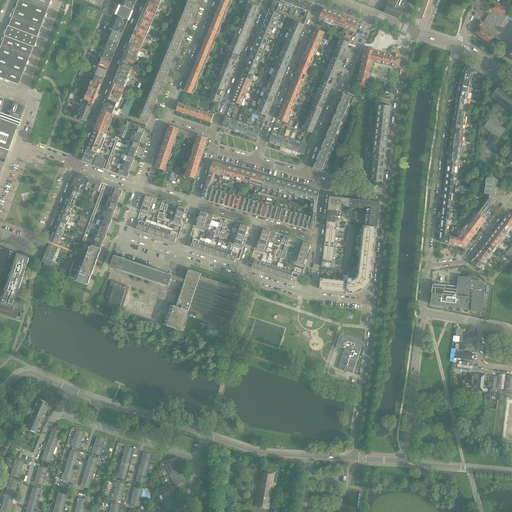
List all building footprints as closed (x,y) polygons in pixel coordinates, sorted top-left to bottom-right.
[(37,37),(44,18),(50,0),(18,0),(8,26),(7,25),(3,36),(4,36),(0,46),(0,77),(18,85),(29,56),(33,47),(34,47),(38,37),(37,37)] [(135,5),(125,0),(122,0),(122,1),(123,2),(122,5),(133,10),(135,5)] [(220,0),(221,0),(218,7),(227,11),(230,4),(231,0),(220,0)] [(312,4),(302,0),(273,0),(272,4),(275,5),(276,1),(297,9),(305,13),(304,17),(306,18),(312,4)] [(388,0),(383,12),(398,19),(409,0),(388,0)] [(483,23),(480,21),(480,20),(475,27),(477,28),(474,33),(489,44),(493,39),(499,43),(502,40),(495,35),(505,18),(511,20),(511,15),(508,14),(510,9),(511,9),(511,8),(510,8),(508,7),(502,5),(493,1),(491,6),(489,5),(486,12),(489,14),(483,23)] [(145,8),(156,11),(157,11),(158,8),(147,3),(145,8)] [(249,3),(246,9),(255,13),(258,7),(249,3)] [(133,10),(122,5),(120,4),(118,9),(131,15),(133,10)] [(187,5),(182,19),(189,22),(191,16),(192,17),(193,15),(192,14),(195,8),(187,5)] [(215,14),(212,21),(221,25),(224,18),(227,11),(218,7),(215,14)] [(145,8),(143,11),(154,16),(156,11),(145,8)] [(324,21),(328,10),(323,8),(319,19),(324,21)] [(131,15),(118,9),(116,14),(118,15),(129,20),(131,15)] [(255,13),(246,9),(243,16),(253,19),(255,13)] [(267,17),(264,23),(275,27),(277,21),(280,14),(270,10),(267,17)] [(333,26),(334,24),(338,14),(328,10),(324,21),(324,22),(333,26)] [(143,11),(141,16),(152,20),(154,16),(143,11)] [(344,28),(348,18),(338,14),(334,24),(344,28)] [(129,20),(118,15),(116,20),(127,24),(129,20)] [(141,16),(139,20),(151,25),(152,20),(141,16)] [(253,19),(243,16),(241,22),(250,25),(253,19)] [(358,21),(348,18),(344,28),(354,31),(358,21)] [(182,19),(176,33),(183,36),(189,22),(182,19)] [(127,24),(116,20),(114,24),(125,29),(127,24)] [(139,20),(137,25),(149,29),(151,25),(139,20)] [(209,28),(206,35),(215,38),(218,31),(221,25),(212,21),(209,28)] [(294,21),(292,27),(301,31),(303,25),(294,21)] [(250,25),(241,22),(239,27),(248,31),(250,25)] [(262,29),(259,35),(270,39),(272,33),(275,27),(264,23),(262,29)] [(125,29),(114,24),(112,29),(123,33),(125,29)] [(137,25),(136,29),(147,33),(149,29),(137,25)] [(248,31),(239,27),(236,33),(245,37),(248,31)] [(301,31),(292,27),(289,34),(298,37),(301,31)] [(315,28),(312,35),(322,39),(324,32),(315,28)] [(123,33),(112,29),(110,34),(121,38),(123,33)] [(136,29),(134,33),(145,38),(147,33),(136,29)] [(134,33),(132,38),(143,42),(145,38),(134,33)] [(176,33),(170,48),(177,51),(180,45),(181,43),(180,43),(183,36),(176,33)] [(245,37),(236,33),(234,39),(243,43),(245,37)] [(121,38),(110,34),(109,38),(119,42),(121,38)] [(298,37),(289,34),(287,40),(296,43),(298,37)] [(204,42),(201,49),(210,52),(212,45),(215,38),(206,35),(204,42)] [(257,41),(254,47),(265,51),(267,45),(270,39),(259,35),(257,41)] [(312,35),(310,41),(319,45),(322,39),(312,35)] [(119,42),(109,38),(107,43),(117,47),(119,42)] [(132,38),(130,42),(141,47),(143,42),(132,38)] [(243,43),(234,39),(231,45),(241,49),(243,43)] [(340,39),(337,45),(346,49),(349,42),(340,39)] [(296,43),(287,40),(284,45),(293,49),(296,43)] [(310,41),(307,47),(317,51),(319,45),(310,41)] [(130,42),(128,46),(139,51),(141,47),(130,42)] [(117,47),(107,43),(105,47),(115,52),(117,47)] [(241,49),(231,45),(229,51),(238,55),(241,49)] [(293,49),(284,45),(282,51),(291,55),(293,49)] [(346,49),(337,45),(335,51),(344,55),(346,49)] [(128,46),(126,51),(137,56),(139,51),(128,46)] [(115,52),(105,47),(103,52),(113,57),(115,52)] [(249,59),(259,63),(260,63),(262,57),(265,51),(254,47),(252,53),(249,59)] [(307,47),(305,53),(314,57),(317,51),(307,47)] [(367,88),(373,61),(398,67),(401,58),(398,57),(398,54),(394,53),(394,55),(373,50),(373,49),(366,48),(364,47),(361,61),(362,61),(356,86),(367,88)] [(170,48),(164,62),(171,65),(177,51),(170,48)] [(198,56),(195,62),(204,66),(207,59),(210,52),(201,49),(198,56)] [(126,51),(125,55),(135,60),(136,57),(138,58),(138,56),(137,56),(126,51)] [(238,55),(229,51),(226,57),(236,61),(238,55)] [(291,55),(282,51),(279,57),(288,61),(291,55)] [(344,55),(335,51),(332,57),(341,61),(344,55)] [(111,62),(113,57),(103,52),(101,57),(100,57),(102,58),(111,62)] [(305,53),(302,59),(312,63),(314,57),(305,53)] [(125,55),(123,60),(133,65),(135,62),(136,62),(137,60),(135,60),(125,55)] [(109,67),(111,62),(102,58),(100,57),(99,57),(97,62),(100,63),(109,67)] [(236,61),(226,57),(224,63),(233,67),(236,61)] [(288,61),(279,57),(277,64),(286,67),(288,61)] [(341,61),(332,57),(330,63),(339,67),(341,61)] [(249,59),(247,65),(256,69),(259,63),(249,59)] [(302,59),(300,65),(309,69),(312,63),(302,59)] [(123,60),(121,65),(132,69),(133,66),(134,67),(135,65),(133,65),(123,60)] [(109,67),(100,63),(97,62),(95,61),(94,65),(97,66),(108,71),(109,67)] [(164,62),(158,76),(165,79),(168,73),(168,74),(169,72),(169,71),(171,65),(164,62)] [(192,69),(189,76),(198,80),(201,73),(204,66),(195,62),(192,69)] [(233,67),(224,63),(222,69),(231,72),(233,67)] [(339,67),(330,63),(327,69),(337,73),(339,67)] [(286,67),(277,64),(274,69),(284,73),(286,67)] [(105,78),(108,71),(97,66),(94,65),(93,67),(96,68),(97,68),(95,72),(94,72),(93,73),(96,75),(105,78)] [(121,65),(119,69),(130,74),(132,69),(121,65)] [(247,65),(244,71),(254,75),(256,69),(247,65)] [(300,65),(297,71),(307,75),(309,69),(300,65)] [(464,68),(463,70),(462,73),(466,74),(466,73),(468,74),(471,75),(472,76),(473,77),(473,76),(472,75),(475,71),(467,65),(466,65),(465,65),(464,67),(464,68)] [(119,69),(117,74),(128,78),(130,74),(119,69)] [(231,72),(222,69),(219,75),(228,78),(231,72)] [(284,73),(274,69),(272,76),(281,79),(284,73)] [(337,73),(327,69),(325,75),(334,79),(337,73)] [(251,81),(254,75),(244,71),(242,77),(251,81)] [(297,71),(295,77),(304,81),(307,75),(297,71)] [(466,74),(462,73),(462,75),(461,75),(460,79),(465,80),(465,79),(466,80),(467,80),(472,81),(473,77),(472,76),(471,75),(468,74),(466,73),(466,74)] [(117,74),(115,78),(126,82),(128,78),(117,74)] [(105,78),(96,75),(95,78),(94,77),(93,81),(102,85),(105,78)] [(228,78),(219,75),(217,81),(226,84),(228,78)] [(334,79),(325,75),(322,82),(332,85),(334,79)] [(158,76),(152,91),(160,94),(165,79),(158,76)] [(187,83),(184,90),(193,94),(195,87),(198,80),(189,76),(187,83)] [(281,79),(272,76),(269,81),(279,85),(281,79)] [(253,82),(251,81),(242,77),(239,83),(237,89),(246,93),(249,87),(251,88),(253,82)] [(295,77),(293,83),(302,87),(304,81),(295,77)] [(115,78),(113,83),(124,87),(126,82),(115,78)] [(465,80),(460,79),(458,85),(463,86),(464,85),(465,85),(466,86),(471,87),(472,81),(467,80),(466,80),(465,79),(465,80)] [(102,85),(93,81),(92,81),(90,85),(100,89),(102,85)] [(226,84),(217,81),(214,87),(223,90),(226,84)] [(279,85),(269,81),(267,87),(276,91),(279,85)] [(332,85),(322,82),(320,87),(329,91),(332,85)] [(113,83),(111,88),(122,92),(125,87),(124,87),(113,83)] [(293,83),(290,89),(299,93),(302,87),(293,83)] [(100,89),(90,85),(89,90),(98,94),(100,89)] [(463,86),(458,85),(457,91),(462,92),(462,91),(464,91),(464,92),(469,93),(471,87),(466,86),(465,85),(464,85),(463,86)] [(223,90),(214,87),(212,93),(221,96),(223,90)] [(276,91),(267,87),(264,93),(274,97),(276,91)] [(329,91),(320,87),(318,93),(327,97),(329,91)] [(511,97),(497,87),(496,89),(494,87),(489,94),(492,95),(491,96),(499,101),(488,117),(483,124),(485,126),(484,127),(499,138),(505,130),(501,126),(503,123),(494,116),(503,104),(511,111),(511,152),(509,158),(511,160),(511,161),(511,97)] [(111,88),(109,93),(120,97),(122,92),(111,88)] [(234,95),(232,101),(241,105),(244,99),(246,93),(237,89),(234,95)] [(290,89),(288,95),(297,99),(299,93),(290,89)] [(98,94),(89,90),(87,94),(96,98),(98,94)] [(152,91),(146,105),(154,108),(156,102),(157,102),(157,100),(160,94),(152,91)] [(462,92),(457,91),(456,97),(461,98),(461,97),(463,97),(463,98),(468,99),(469,93),(464,92),(464,91),(462,91),(462,92)] [(109,93),(107,98),(116,102),(118,102),(120,97),(109,93)] [(221,96),(212,93),(209,98),(219,102),(221,96)] [(274,97),(264,93),(262,99),(271,103),(274,97)] [(327,97),(318,93),(315,99),(324,103),(327,97)] [(96,98),(87,94),(85,99),(85,100),(93,103),(94,103),(96,98)] [(342,100),(339,106),(349,110),(352,103),(354,98),(344,94),(342,100)] [(288,95),(285,101),(294,105),(297,99),(288,95)] [(0,123),(0,108),(4,98),(0,97),(0,147),(8,150),(16,129),(0,123)] [(103,103),(105,103),(114,107),(116,102),(107,98),(106,97),(103,103)] [(461,98),(456,97),(455,103),(460,104),(460,103),(462,103),(462,104),(467,105),(467,104),(468,99),(463,98),(463,97),(461,97),(461,98)] [(271,103),(262,99),(259,106),(269,109),(271,103)] [(324,103),(315,99),(313,105),(322,109),(324,103)] [(285,101),(283,107),(292,111),(294,105),(285,101)] [(0,123),(16,129),(24,106),(13,102),(8,116),(0,112),(0,123)] [(186,104),(179,102),(176,111),(183,113),(186,104)] [(105,103),(102,109),(114,114),(119,116),(122,110),(114,107),(105,103)] [(460,104),(455,103),(454,109),(459,110),(459,109),(461,109),(461,110),(466,111),(467,105),(462,104),(462,103),(460,103),(460,104)] [(193,107),(186,104),(183,113),(190,116),(193,107)] [(389,118),(390,106),(379,104),(377,116),(389,118)] [(146,105),(140,119),(148,122),(154,108),(146,105)] [(322,109),(313,105),(310,111),(319,115),(322,109)] [(269,109),(259,106),(257,111),(266,115),(269,109)] [(337,112),(334,119),(344,122),(347,115),(349,110),(339,106),(337,112)] [(200,109),(193,107),(190,116),(197,118),(200,109)] [(283,107),(280,113),(289,117),(292,111),(283,107)] [(102,109),(98,119),(110,124),(114,114),(102,109)] [(207,111),(200,109),(197,118),(204,121),(207,111)] [(214,114),(208,112),(207,111),(204,121),(211,123),(214,114)] [(319,115),(310,111),(308,117),(317,121),(319,115)] [(280,113),(278,119),(287,123),(289,117),(280,113)] [(388,130),(389,118),(377,116),(376,128),(388,130)] [(232,119),(226,117),(222,127),(228,129),(232,119)] [(317,121),(308,117),(305,123),(314,127),(317,121)] [(105,134),(110,124),(98,119),(94,129),(95,129),(102,132),(105,134)] [(238,121),(232,119),(228,129),(234,131),(238,121)] [(331,125),(329,131),(339,135),(341,128),(344,122),(334,119),(331,125)] [(243,123),(238,121),(234,131),(240,133),(243,123)] [(457,122),(452,121),(451,127),(456,128),(457,127),(458,127),(459,128),(464,129),(465,123),(460,122),(459,121),(458,121),(457,122)] [(249,125),(243,123),(240,133),(246,135),(249,125)] [(314,127),(305,123),(303,129),(312,133),(314,127)] [(170,125),(167,132),(165,139),(174,142),(177,134),(179,128),(170,125)] [(255,127),(249,125),(246,135),(252,137),(255,127)] [(136,126),(134,131),(143,134),(145,129),(136,126)] [(261,129),(255,127),(252,137),(258,138),(261,129)] [(185,131),(179,128),(177,134),(185,137),(187,132),(185,132),(185,131)] [(386,142),(388,130),(376,128),(374,140),(386,142)] [(107,134),(95,129),(93,133),(105,138),(107,134)] [(143,134),(134,131),(132,136),(141,139),(143,134),(143,135),(143,134)] [(327,137),(324,143),(334,147),(337,139),(339,135),(329,131),(327,137)] [(105,138),(93,133),(92,137),(104,142),(105,138)] [(278,135),(272,133),(269,142),(274,144),(278,135)] [(207,138),(198,135),(196,140),(194,149),(203,152),(207,138)] [(283,136),(278,135),(274,144),(280,146),(283,136)] [(141,139),(132,136),(130,140),(140,144),(140,143),(141,139)] [(289,138),(283,136),(280,146),(286,148),(289,138)] [(104,142),(92,137),(90,141),(102,146),(104,142)] [(116,137),(114,140),(116,141),(105,170),(108,171),(110,165),(109,164),(119,138),(116,137)] [(296,141),(289,138),(286,148),(293,150),(296,141)] [(174,142),(165,139),(160,153),(170,156),(174,142)] [(140,144),(130,140),(129,145),(138,149),(140,144)] [(385,154),(386,142),(374,140),(373,152),(374,152),(385,154)] [(102,146),(90,141),(89,144),(101,149),(102,146)] [(302,143),(296,141),(293,150),(298,152),(302,143)] [(307,144),(302,143),(298,152),(304,154),(307,144)] [(322,149),(319,155),(329,159),(331,152),(334,147),(324,143),(322,149)] [(101,149),(89,144),(87,148),(99,153),(101,149)] [(138,149),(129,145),(127,150),(136,153),(137,149),(138,149)] [(0,157),(5,159),(8,150),(0,147),(0,157)] [(203,152),(194,149),(190,162),(199,165),(203,152)] [(95,153),(86,150),(84,155),(93,158),(94,156),(95,153)] [(136,153),(127,150),(125,155),(134,158),(135,158),(134,158),(136,153)] [(384,168),(385,154),(374,152),(373,166),(384,168)] [(170,156),(160,153),(156,167),(163,169),(166,170),(170,156)] [(84,155),(82,159),(83,161),(91,164),(93,158),(84,155)] [(125,155),(123,159),(123,160),(133,163),(134,158),(125,155)] [(316,161),(314,167),(323,171),(326,164),(329,159),(319,155),(316,161)] [(100,158),(94,156),(93,158),(91,164),(97,166),(100,158)] [(461,159),(460,159),(455,158),(453,157),(452,158),(448,158),(448,160),(447,160),(447,163),(447,164),(448,164),(448,165),(447,165),(458,166),(458,165),(459,165),(461,165),(461,159)] [(106,160),(100,158),(97,166),(103,169),(106,160)] [(123,160),(123,159),(121,158),(119,164),(121,165),(121,164),(130,168),(132,164),(133,163),(123,160)] [(226,165),(213,161),(210,171),(218,173),(223,175),(226,165)] [(199,165),(190,162),(186,176),(195,178),(199,165)] [(239,169),(232,167),(226,165),(223,175),(223,176),(236,179),(239,169)] [(458,166),(447,165),(447,168),(446,169),(446,171),(446,172),(457,174),(457,173),(457,174),(458,166)] [(382,181),(384,168),(373,166),(371,180),(382,181)] [(129,172),(120,169),(118,174),(127,178),(129,172)] [(252,172),(246,170),(239,169),(236,179),(249,183),(252,172)] [(172,171),(169,182),(176,184),(179,173),(172,171)] [(210,171),(207,181),(211,183),(213,183),(215,175),(217,175),(218,173),(210,171)] [(266,176),(252,172),(249,183),(263,187),(266,176)] [(490,174),(487,178),(486,179),(484,193),(489,194),(489,197),(491,197),(478,214),(486,220),(500,202),(495,198),(495,197),(495,195),(494,195),(496,183),(498,180),(490,174)] [(86,185),(90,178),(82,175),(75,177),(72,185),(80,188),(81,185),(83,184),(85,185),(84,187),(85,189),(86,187),(86,185)] [(276,179),(271,178),(266,176),(263,187),(273,190),(276,179)] [(287,182),(276,179),(273,190),(284,193),(287,182)] [(456,180),(445,179),(445,186),(455,187),(456,180)] [(202,197),(203,199),(206,200),(210,188),(211,183),(207,181),(202,197)] [(298,185),(287,182),(284,193),(295,195),(298,185)] [(104,183),(83,241),(85,242),(106,184),(104,183)] [(211,201),(214,189),(215,187),(213,186),(213,183),(211,183),(210,188),(206,200),(211,201)] [(308,188),(298,185),(295,195),(305,198),(308,188)] [(123,190),(113,187),(111,192),(120,195),(120,196),(121,196),(123,190)] [(319,191),(308,188),(305,198),(311,200),(310,206),(313,211),(316,212),(319,191)] [(216,202),(219,190),(214,189),(211,201),(216,202)] [(120,195),(111,192),(110,197),(119,200),(120,196),(120,195)] [(288,200),(258,192),(257,195),(287,203),(288,200)] [(146,195),(144,201),(154,204),(155,198),(150,196),(150,197),(146,195)] [(237,196),(234,208),(239,209),(242,197),(237,195),(237,196)] [(119,200),(110,197),(108,201),(117,205),(117,204),(119,200)] [(242,197),(239,209),(244,210),(247,198),(242,197)] [(350,199),(340,198),(330,197),(329,202),(341,204),(341,203),(344,203),(344,205),(349,206),(350,199)] [(370,201),(350,199),(349,206),(364,207),(364,206),(367,206),(368,205),(369,206),(370,201)] [(265,203),(265,204),(262,216),(267,217),(270,205),(271,201),(266,200),(265,203)] [(117,205),(108,201),(106,206),(116,210),(117,205)] [(276,220),(279,208),(278,207),(279,202),(276,201),(275,206),(271,218),(276,220)] [(380,202),(370,201),(369,206),(368,205),(367,206),(366,213),(378,214),(380,202)] [(341,204),(329,202),(328,214),(340,216),(341,204)] [(152,208),(142,205),(141,210),(150,214),(152,208)] [(176,205),(175,210),(184,213),(186,208),(181,206),(181,207),(176,205)] [(271,218),(275,206),(270,205),(267,217),(271,218)] [(116,210),(106,206),(104,211),(113,214),(115,210),(116,210)] [(289,209),(288,210),(288,211),(285,222),(290,223),(293,212),(291,211),(291,210),(289,209)] [(184,213),(175,210),(173,215),(182,218),(184,213)] [(113,214),(104,211),(103,216),(112,219),(113,214)] [(201,211),(199,216),(211,220),(213,215),(205,212),(201,211)] [(313,211),(312,217),(308,229),(313,230),(314,229),(316,212),(313,211)] [(486,220),(478,214),(476,212),(473,216),(483,224),(486,220)] [(378,214),(366,213),(365,225),(377,226),(378,214)] [(303,214),(299,226),(304,227),(307,215),(303,214)] [(182,218),(173,215),(171,220),(181,223),(182,218)] [(112,219),(103,216),(101,221),(110,224),(112,219)] [(211,220),(199,216),(197,221),(210,225),(211,220)] [(483,224),(473,216),(470,220),(480,228),(483,224)] [(511,221),(505,217),(502,221),(511,228),(511,221)] [(136,229),(142,231),(145,222),(139,220),(136,229)] [(480,228),(470,220),(467,224),(477,232),(480,228)] [(110,224),(101,221),(99,226),(108,229),(110,224)] [(210,225),(197,221),(196,226),(208,230),(210,225)] [(511,228),(502,221),(499,225),(509,232),(511,228)] [(145,222),(142,231),(147,233),(150,224),(145,222)] [(239,223),(237,228),(246,232),(248,226),(243,224),(243,225),(239,223)] [(150,224),(147,233),(153,235),(156,226),(150,224)] [(377,226),(365,225),(364,224),(364,225),(363,225),(362,229),(363,229),(362,235),(361,234),(360,243),(361,243),(360,248),(359,256),(359,262),(358,262),(357,270),(358,270),(358,273),(357,273),(356,276),(354,278),(352,278),(348,278),(348,281),(347,291),(349,291),(352,291),(352,293),(353,293),(356,292),(359,291),(360,291),(362,290),(363,289),(365,287),(366,287),(367,286),(367,285),(368,284),(369,283),(370,281),(370,280),(371,278),(371,275),(372,274),(372,268),(372,267),(373,258),(374,254),(375,244),(375,243),(377,226)] [(447,225),(440,224),(439,235),(446,235),(447,225)] [(477,232),(467,224),(464,228),(474,236),(477,232)] [(509,232),(499,225),(496,229),(506,236),(509,232)] [(108,229),(99,226),(97,230),(107,234),(107,233),(106,233),(108,229)] [(156,226),(153,235),(158,237),(161,228),(156,226)] [(161,228),(158,237),(164,239),(167,229),(161,228)] [(237,228),(235,233),(245,236),(246,232),(237,228)] [(474,236),(464,228),(461,232),(471,240),(474,236)] [(172,231),(167,229),(164,239),(169,240),(172,231)] [(263,229),(262,234),(271,237),(274,238),(276,233),(267,230),(263,229)] [(506,236),(496,229),(493,233),(503,240),(506,236)] [(107,234),(97,230),(95,235),(105,239),(107,234)] [(178,233),(172,231),(169,240),(175,242),(178,233)] [(235,233),(233,232),(231,237),(234,238),(243,241),(245,236),(235,233)] [(471,240),(461,232),(458,236),(467,244),(471,240)] [(503,240),(493,233),(490,237),(500,244),(503,240)] [(271,237),(262,234),(260,239),(269,242),(271,237)] [(105,239),(95,235),(94,240),(103,243),(104,239),(105,239)] [(446,235),(439,235),(438,239),(439,240),(439,241),(449,243),(451,236),(446,235)] [(455,237),(452,236),(451,236),(451,235),(451,236),(449,243),(464,247),(465,246),(466,246),(467,244),(458,236),(456,238),(455,238),(455,237)] [(500,244),(490,237),(487,241),(497,248),(500,244)] [(190,248),(196,249),(199,240),(193,238),(190,248)] [(243,241),(234,238),(232,243),(241,246),(243,241)] [(269,242),(260,239),(258,244),(268,247),(269,242)] [(205,242),(199,240),(196,249),(202,251),(205,242)] [(309,249),(310,244),(311,244),(306,242),(306,243),(298,240),(297,245),(299,246),(309,249)] [(497,248),(487,241),(484,245),(494,252),(497,248)] [(210,244),(205,242),(202,251),(207,253),(210,244)] [(48,244),(47,248),(58,252),(60,248),(48,244)] [(215,246),(210,244),(207,253),(212,255),(215,246)] [(268,247),(258,244),(257,249),(266,252),(268,247)] [(101,248),(92,245),(84,267),(80,265),(76,277),(78,277),(77,280),(86,283),(87,281),(89,281),(93,270),(94,267),(95,267),(94,267),(97,258),(98,258),(98,257),(101,248)] [(307,254),(309,249),(299,246),(297,245),(295,250),(307,254)] [(494,252),(484,245),(481,249),(491,256),(494,252)] [(221,248),(215,246),(212,255),(218,257),(221,248)] [(47,248),(45,252),(56,257),(58,252),(47,248)] [(226,249),(221,248),(218,257),(223,258),(226,249)] [(74,261),(81,264),(86,251),(78,249),(74,261)] [(232,251),(226,249),(223,258),(229,260),(232,251)] [(491,256),(481,249),(478,252),(488,260),(491,256)] [(307,254),(295,250),(293,255),(296,256),(306,259),(307,254)] [(237,253),(232,251),(229,260),(234,262),(237,253)] [(45,252),(43,257),(54,261),(56,257),(45,252)] [(231,324),(240,297),(242,290),(200,276),(201,273),(189,269),(185,279),(177,276),(172,275),(168,273),(121,258),(123,254),(116,252),(115,255),(114,255),(111,263),(112,263),(111,266),(169,285),(171,278),(184,282),(176,306),(173,305),(167,325),(182,330),(189,310),(197,313),(196,317),(221,325),(222,321),(231,324)] [(488,260),(478,252),(475,257),(485,264),(488,260)] [(0,313),(16,319),(21,303),(20,302),(13,300),(14,296),(25,263),(27,257),(27,256),(24,255),(22,255),(20,254),(16,253),(3,291),(1,296),(0,295),(0,313)] [(304,264),(306,259),(296,256),(294,261),(304,264)] [(54,261),(43,257),(41,261),(45,263),(44,265),(50,267),(51,265),(52,266),(54,261)] [(485,264),(475,257),(473,259),(471,262),(481,269),(485,264)] [(252,268),(258,270),(261,261),(255,259),(252,268)] [(266,263),(261,261),(258,270),(263,272),(266,263)] [(272,265),(266,263),(263,272),(268,274),(272,265)] [(272,265),(268,274),(274,275),(277,266),(272,265)] [(282,268),(277,266),(274,275),(279,277),(282,268)] [(288,270),(282,268),(279,277),(285,279),(288,270)] [(293,272),(288,270),(285,279),(290,281),(293,272)] [(299,274),(293,272),(290,281),(296,283),(299,274)] [(432,293),(430,304),(468,309),(468,307),(472,308),(471,308),(471,311),(482,312),(484,292),(485,283),(479,281),(479,280),(477,280),(471,280),(471,279),(471,278),(458,276),(458,277),(458,278),(455,278),(455,281),(457,281),(457,289),(445,287),(445,285),(432,284),(431,293),(432,293)] [(127,286),(111,281),(103,305),(106,306),(119,310),(126,290),(127,286)] [(218,334),(219,330),(215,329),(215,330),(210,329),(209,333),(222,337),(222,335),(218,334)] [(463,336),(462,341),(476,343),(477,334),(464,332),(463,336)] [(340,334),(336,346),(339,347),(345,349),(338,369),(339,369),(344,371),(353,374),(363,342),(340,334)] [(458,349),(475,352),(476,345),(459,343),(459,344),(458,349)] [(484,374),(474,373),(473,386),(482,387),(484,374)] [(489,392),(495,393),(497,377),(491,376),(490,382),(487,382),(487,387),(490,388),(489,392)] [(35,432),(48,403),(38,398),(33,409),(32,412),(25,428),(35,432)] [(53,429),(50,437),(58,440),(61,431),(53,429)] [(76,430),(73,438),(82,441),(84,433),(76,430)] [(50,437),(47,444),(55,447),(58,440),(50,437)] [(97,437),(94,445),(102,448),(105,440),(97,437)] [(79,448),(82,441),(73,438),(71,446),(72,446),(78,448),(79,448)] [(25,449),(27,444),(19,441),(17,446),(25,449)] [(47,444),(45,451),(53,454),(55,447),(47,444)] [(100,455),(102,448),(94,445),(92,452),(100,455)] [(125,446),(123,455),(132,457),(134,448),(125,446)] [(14,450),(12,456),(22,459),(24,454),(22,453),(21,456),(15,455),(16,451),(14,450)] [(78,452),(71,450),(68,457),(77,460),(79,452),(78,452)] [(50,462),(53,454),(45,451),(42,459),(50,462)] [(143,452),(141,461),(149,464),(152,454),(143,452)] [(132,457),(123,455),(121,462),(130,464),(132,457)] [(90,456),(87,463),(96,466),(98,459),(90,456)] [(77,460),(68,457),(66,465),(75,467),(77,460)] [(24,462),(15,459),(13,468),(21,471),(24,462)] [(149,464),(141,461),(139,469),(147,471),(149,464)] [(166,465),(170,475),(178,472),(174,461),(166,465)] [(130,464),(121,462),(120,469),(128,471),(130,464)] [(87,463),(85,470),(94,473),(96,466),(87,463)] [(75,467),(66,465),(64,471),(73,474),(75,467)] [(39,467),(36,475),(45,478),(47,469),(39,467)] [(21,471),(13,468),(10,475),(19,478),(21,471)] [(128,471),(120,469),(117,478),(126,480),(128,471)] [(147,471),(139,469),(137,475),(146,478),(147,471)] [(85,470),(83,477),(92,480),(94,473),(85,470)] [(73,474),(64,471),(62,480),(70,482),(73,474)] [(178,472),(170,475),(175,485),(183,482),(178,472)] [(255,506),(269,509),(275,474),(262,472),(261,481),(259,481),(255,506)] [(43,485),(45,478),(36,475),(34,482),(43,485)] [(144,486),(146,478),(137,475),(135,484),(144,486)] [(9,480),(7,487),(15,489),(17,482),(18,480),(11,477),(10,478),(9,480)] [(89,488),(92,480),(83,477),(81,486),(89,488)] [(116,482),(114,491),(123,492),(125,484),(116,482)] [(33,486),(31,494),(39,496),(41,489),(33,486)] [(15,489),(7,487),(5,494),(14,497),(15,489)] [(134,488),(132,497),(141,499),(143,490),(134,488)] [(173,498),(168,488),(160,492),(165,502),(173,498)] [(123,492),(114,491),(112,499),(121,501),(123,492)] [(58,493),(56,501),(65,503),(67,495),(58,493)] [(14,497),(5,494),(3,502),(12,504),(14,497)] [(39,496),(31,494),(29,501),(37,503),(39,496)] [(141,499),(132,497),(130,505),(139,507),(141,499)] [(79,498),(76,506),(85,508),(87,500),(79,498)] [(173,498),(165,502),(169,511),(177,509),(173,498)] [(37,503),(29,501),(27,508),(35,510),(37,503)] [(65,503),(56,501),(54,508),(63,510),(65,503)] [(9,511),(12,504),(3,502),(1,510),(8,511),(9,511)] [(111,503),(110,511),(111,511),(118,511),(120,505),(111,503)]
